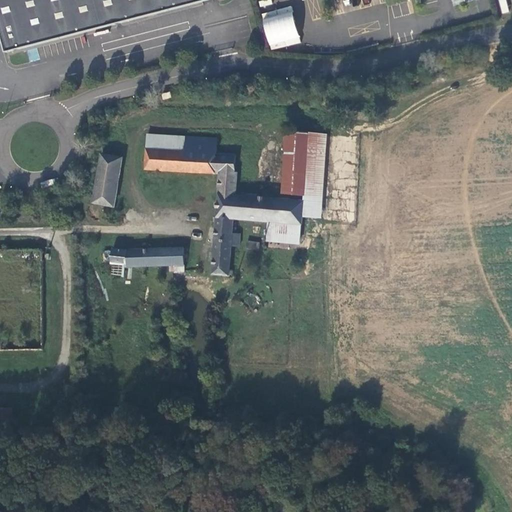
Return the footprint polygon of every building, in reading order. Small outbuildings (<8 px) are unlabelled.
[(0,0),(0,26),(3,39),(7,53),(211,0),(0,0)] [(269,50),(300,43),(291,6),(261,13),(269,50)] [(301,217),(319,219),(326,135),(286,131),(280,200),(302,201),(303,201),(301,217)] [(145,134),(144,149),(183,151),(184,137),(145,134)] [(302,201),(280,200),(233,196),(235,173),(233,173),(234,154),(215,153),(216,138),(184,137),(183,151),(144,149),(143,170),(217,175),(209,277),(226,278),(227,275),(231,276),(231,271),(227,271),(229,246),(237,247),(239,235),(230,234),(231,219),(267,222),(299,224),(300,224),(301,217),(303,201),(302,201)] [(120,158),(100,155),(91,205),(111,208),(120,158)] [(297,243),(299,224),(267,222),(266,241),(297,243)] [(180,249),(108,250),(108,254),(106,253),(105,253),(104,252),(102,253),(100,253),(99,254),(98,255),(97,257),(97,259),(97,260),(98,262),(99,263),(100,263),(102,264),(104,263),(105,263),(107,261),(107,266),(122,265),(122,267),(172,264),(180,264),(180,249)] [(0,262),(40,263),(40,250),(0,250),(0,262)]
